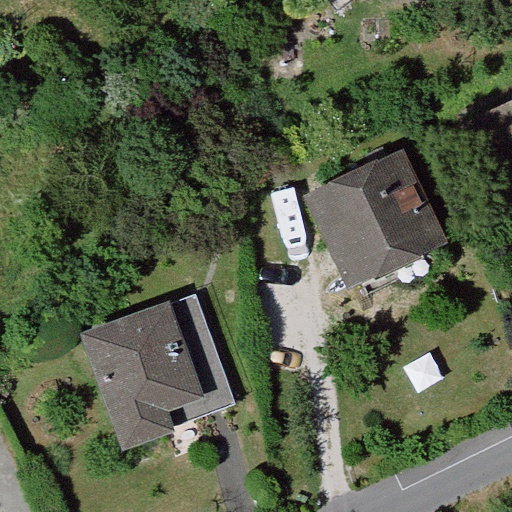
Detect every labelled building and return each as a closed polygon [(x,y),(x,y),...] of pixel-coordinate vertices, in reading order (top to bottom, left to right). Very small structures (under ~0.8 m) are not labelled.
[(71,0),(103,39),(151,0),(71,0)] [(386,0),(297,0),(332,43),(386,0)] [(511,102),(471,119),(495,177),(511,170),(511,102)] [(456,268),(403,158),(307,203),(361,314),(456,268)] [(199,309),(79,356),(122,467),(242,420),(199,309)]
